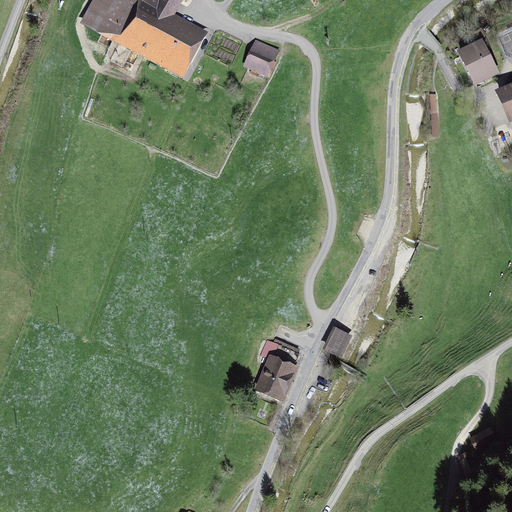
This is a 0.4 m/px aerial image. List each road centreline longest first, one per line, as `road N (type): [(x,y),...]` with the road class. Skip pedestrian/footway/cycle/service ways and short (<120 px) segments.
road 1 (unclassified): [(253,511),(314,347),(385,207),(392,93),(404,43),(441,0)]
road 2 (track): [(329,320),(308,292),(333,217),(315,122),(316,62),(291,38),(220,18)]
